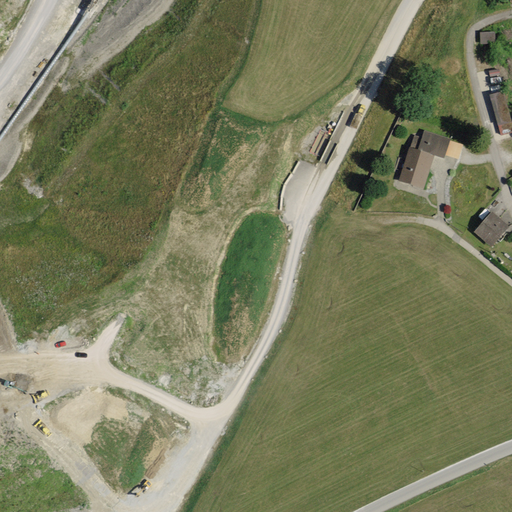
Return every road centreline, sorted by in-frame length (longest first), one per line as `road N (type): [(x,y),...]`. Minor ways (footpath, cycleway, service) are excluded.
road 1 (tertiary): [(367,511),(511,446)]
road 2 (residential): [(399,218),(435,225),(511,285)]
